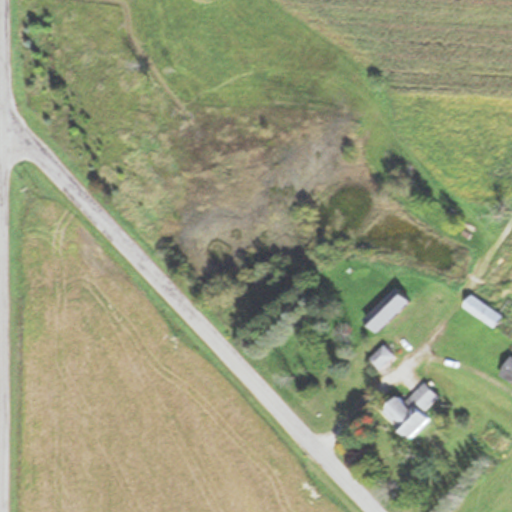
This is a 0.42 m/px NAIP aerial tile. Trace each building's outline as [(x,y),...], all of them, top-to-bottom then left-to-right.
[(411,301),(398,287),(365,320),(378,333),(411,301)] [(463,307),(495,329),(504,316),(472,294),(463,307)] [(381,371),(396,357),(385,345),(369,360),(381,371)] [(511,383),(511,355),(499,376),(511,383)] [(432,419),(425,412),(441,397),(427,383),(406,402),(400,396),(384,411),(411,439),(432,419)]
